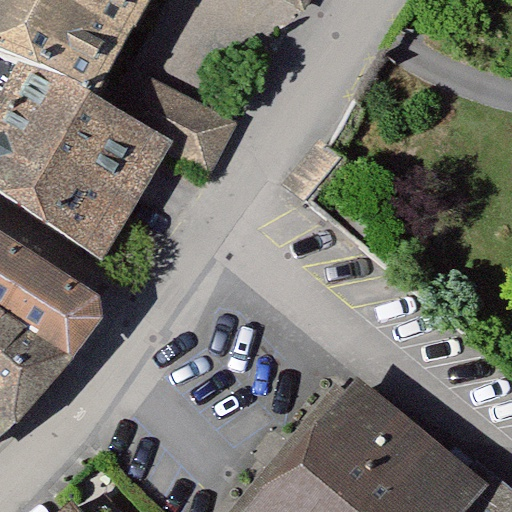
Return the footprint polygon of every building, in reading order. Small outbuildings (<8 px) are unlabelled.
[(148,0),(0,0),(0,79),(11,85),(81,123),(148,0)] [(238,0),(303,29),(316,0),(238,0)] [(157,166),(110,140),(81,123),(11,85),(0,104),(0,226),(94,279),(157,166)] [(230,141),(134,93),(110,140),(157,166),(206,188),(230,141)] [(0,456),(6,451),(60,388),(90,347),(86,322),(0,267),(0,456)] [(350,403),(259,511),(507,511),(472,482),(458,496),(350,403)]
